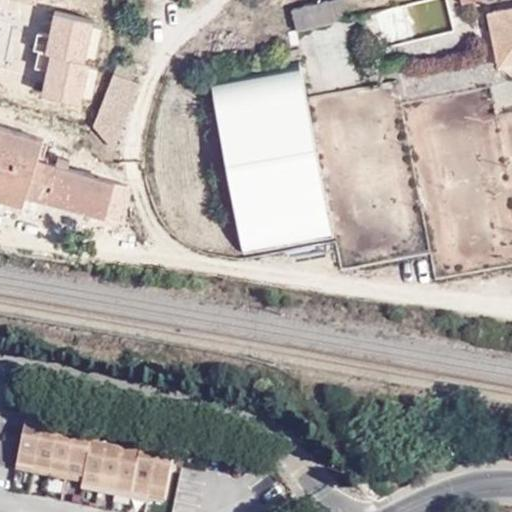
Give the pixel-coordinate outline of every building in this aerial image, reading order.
[(299,26),(349,15),(345,0),(303,0),(293,3),(299,26)] [(511,2),(488,7),(497,54),(511,51),(511,2)] [(51,58),(42,96),(79,105),(88,67),(84,66),(94,24),(53,14),(43,56),(51,58)] [(499,64),(511,61),(511,51),(497,54),(499,64)] [(214,81),(245,257),(336,240),(305,64),(214,81)] [(113,76),(93,127),(109,145),(140,84),(113,76)] [(44,130),(0,118),(0,178),(28,185),(108,205),(120,209),(129,176),(116,173),(79,162),(70,159),(39,149),(44,130)] [(81,154),(72,151),(70,159),(79,162),(81,154)] [(28,185),(0,178),(0,190),(24,196),(28,185)] [(29,430),(27,440),(25,449),(42,453),(59,457),(74,459),(91,463),(89,469),(105,472),(122,476),(139,479),(154,482),(171,485),(178,450),(146,444),(145,449),(96,439),(97,433),(31,419),(29,430)] [(42,453),(25,449),(23,461),(40,465),(42,453)] [(42,453),(40,465),(57,468),(59,457),(42,453)] [(72,471),(74,459),(59,457),(57,468),(72,471)] [(89,473),(89,469),(91,463),(74,459),(72,471),(89,473)] [(89,469),(89,473),(87,481),(103,483),(105,472),(89,469)] [(105,472),(103,483),(120,487),(122,476),(105,472)] [(122,476),(120,487),(137,491),(139,479),(122,476)] [(139,479),(137,491),(152,494),(154,482),(139,479)] [(154,482),(152,494),(169,497),(171,485),(154,482)] [(294,497),(273,511),(301,511),(304,510),(294,497)]
